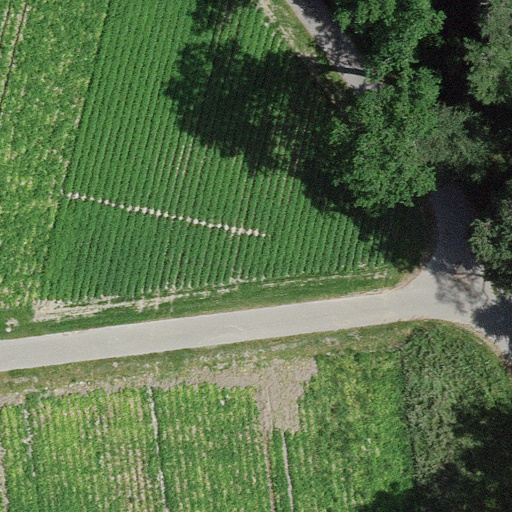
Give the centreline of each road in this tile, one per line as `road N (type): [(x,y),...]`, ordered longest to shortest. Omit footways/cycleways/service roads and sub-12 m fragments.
road 1 (unclassified): [(0,353),(501,290)]
road 2 (unclassified): [(501,290),(438,184),(304,0)]
